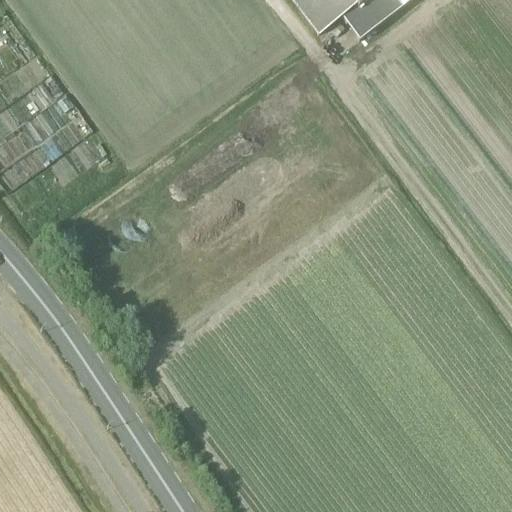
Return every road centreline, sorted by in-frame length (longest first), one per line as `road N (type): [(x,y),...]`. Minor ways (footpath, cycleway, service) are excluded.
road 1 (track): [(274,0),(511,314)]
road 2 (tertiary): [(187,511),(122,409),(0,252)]
